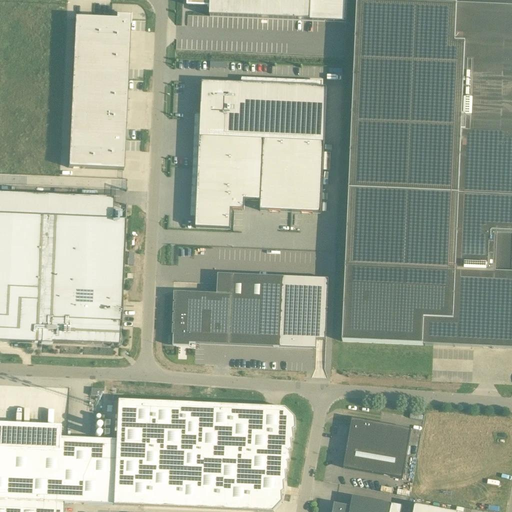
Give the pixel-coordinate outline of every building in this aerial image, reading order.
[(190,0),(190,10),(219,12),(218,28),(336,33),(336,0),(190,0)] [(511,0),(354,0),(343,345),(511,354),(511,276),(490,277),(490,241),(511,242),(511,0)] [(134,5),(131,14),(143,17),(146,9),(134,5)] [(115,19),(74,16),(65,167),(121,170),(130,15),(115,14),(115,19)] [(196,219),(195,229),(196,229),(230,231),(231,211),(244,211),(245,201),(260,202),(260,212),(321,215),(327,88),(321,88),(241,85),(226,84),(202,83),(201,105),(200,116),(196,219)] [(120,330),(125,221),(0,215),(0,343),(52,345),(52,343),(102,346),(102,342),(118,343),(119,330),(120,330)] [(175,293),(173,344),(280,348),(283,278),(218,275),(217,295),(175,293)] [(318,278),(283,277),(280,349),(314,349),(318,278)] [(102,398),(103,390),(91,389),(90,396),(102,398)] [(411,430),(352,420),(344,469),(402,479),(411,430)] [(498,492),(503,469),(508,443),(429,429),(420,477),(482,489),(498,492)] [(63,504),(112,506),(115,441),(0,436),(0,500),(63,503),(63,504)] [(0,511),(63,511),(63,504),(63,503),(0,500),(0,511)]
